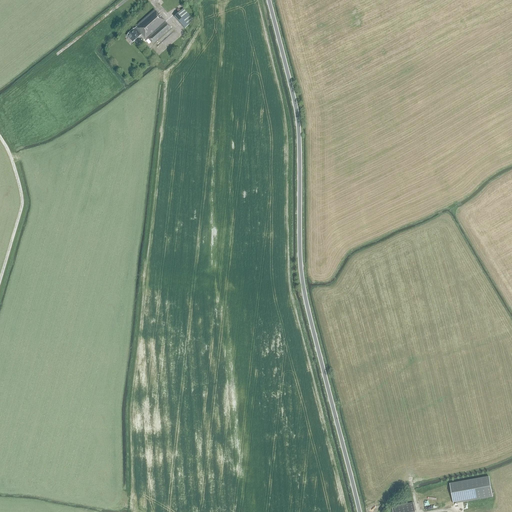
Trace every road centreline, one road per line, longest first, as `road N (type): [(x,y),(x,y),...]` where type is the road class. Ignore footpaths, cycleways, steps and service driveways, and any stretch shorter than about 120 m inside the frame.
road 1 (unclassified): [(359,511),(301,280),(297,124),(268,0)]
road 2 (track): [(0,140),(22,197),(0,276)]
